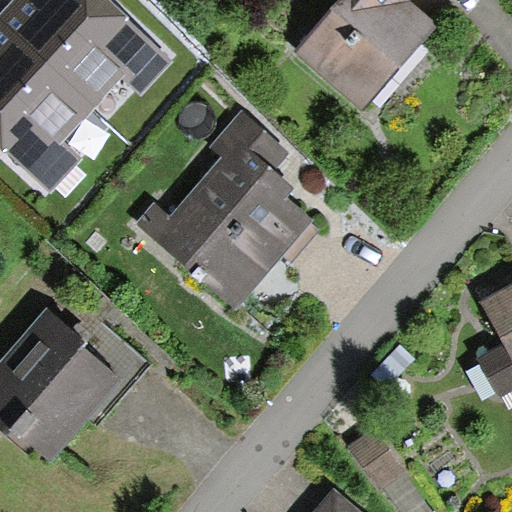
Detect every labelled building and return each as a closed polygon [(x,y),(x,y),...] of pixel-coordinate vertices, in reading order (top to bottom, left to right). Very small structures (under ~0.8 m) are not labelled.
[(16,0),(0,18),(0,23),(136,146),(209,66),(135,0),(16,0)] [(330,0),(289,49),(360,107),(433,19),(411,0),(330,0)] [(0,177),(59,231),(136,146),(0,23),(0,177)] [(151,204),(135,225),(235,303),(270,257),(274,260),(309,215),(281,194),(290,183),(271,168),(286,149),(232,106),(211,133),(216,136),(207,147),(214,153),(166,216),(151,204)] [(511,279),(479,297),(503,343),(476,358),(496,394),(511,385),(511,279)] [(83,414),(95,424),(147,358),(98,319),(81,339),(40,306),(0,355),(0,430),(43,465),(83,414)] [(357,511),(321,486),(302,511),(357,511)]
